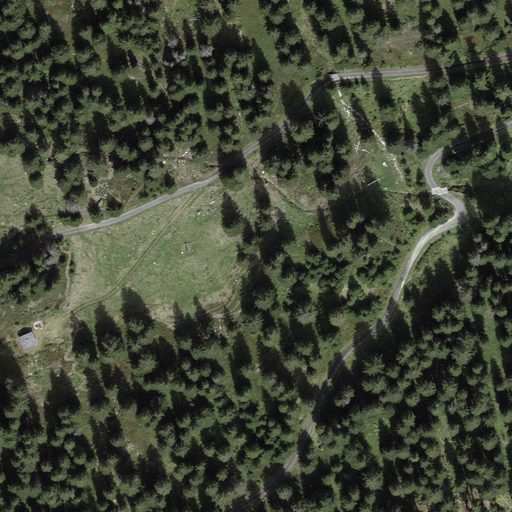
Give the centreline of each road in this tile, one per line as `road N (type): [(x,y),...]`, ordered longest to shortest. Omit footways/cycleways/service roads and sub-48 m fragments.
road 1 (track): [(0,259),(134,213),(218,171),(290,121),(333,75),(511,54)]
road 2 (track): [(511,120),(442,151),(424,168),(460,213),(416,243),(383,318),(331,365),(298,451),(230,511)]
